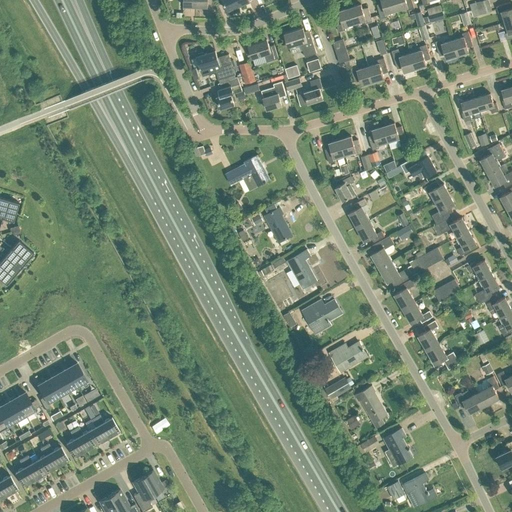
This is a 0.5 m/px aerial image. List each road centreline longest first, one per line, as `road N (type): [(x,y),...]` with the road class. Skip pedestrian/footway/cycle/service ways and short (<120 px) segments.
road 1 (trunk): [(338,511),(160,196)]
road 2 (residential): [(456,443),(315,194),(288,131)]
road 3 (trunk): [(34,0),(160,196)]
road 4 (residential): [(0,371),(79,330),(152,446)]
road 5 (residential): [(511,262),(421,92)]
road 6 (residential): [(288,131),(206,127),(163,31)]
road 7 (residential): [(163,31),(245,28),(310,0)]
road 8 (residential): [(288,131),(421,92)]
road 9 (residential): [(38,511),(152,446)]
road 10 (trunk): [(160,196),(105,89)]
